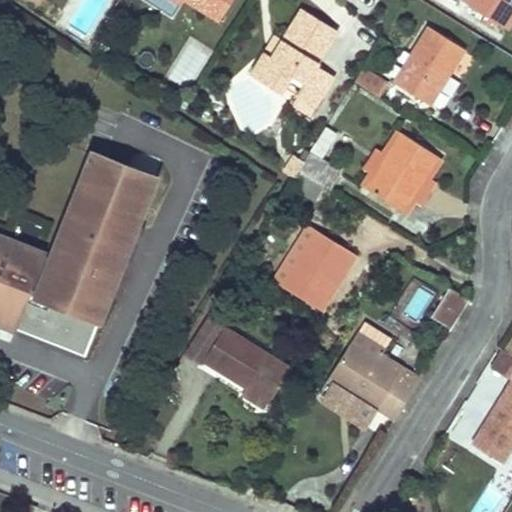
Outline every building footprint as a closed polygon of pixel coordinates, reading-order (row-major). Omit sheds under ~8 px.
[(175,0),(182,4),(184,0),(185,0),(219,21),(231,0),(175,0)] [(511,0),(469,0),(469,1),(504,23),(511,11),(511,0)] [(271,56),(264,52),(252,71),(281,89),(291,72),(303,79),(296,90),(298,92),(315,103),(332,75),(315,64),(336,30),(301,8),(282,39),(271,56)] [(428,26),(394,79),(430,102),(465,48),(428,26)] [(274,34),(264,52),(271,56),(282,39),(274,34)] [(387,82),(362,67),(354,79),(380,95),(387,82)] [(315,103),(298,92),(293,100),(310,110),(315,103)] [(329,188),(341,168),(322,156),(337,132),(326,124),(311,149),(298,169),(322,184),(329,188)] [(363,185),(369,188),(404,134),(398,131),(384,153),(379,150),(366,169),(371,173),(363,185)] [(404,134),(369,188),(405,211),(440,157),(404,134)] [(154,176),(88,150),(81,169),(85,171),(52,255),(0,234),(0,319),(2,321),(4,316),(15,320),(13,325),(86,353),(154,176)] [(440,157),(405,211),(410,215),(420,200),(426,204),(438,184),(433,180),(446,161),(440,157)] [(290,182),(290,183),(313,198),(322,184),(298,169),(296,173),(293,178),(290,182)] [(273,278),(280,282),(314,229),(307,224),(273,278)] [(314,229),(280,282),(316,305),(351,251),(314,229)] [(470,299),(451,287),(432,316),(452,328),(470,299)] [(290,366),(226,327),(207,315),(187,347),(205,359),(204,360),(247,386),(269,399),(290,366)] [(365,320),(351,341),(329,377),(319,392),(369,424),(378,409),(395,419),(408,398),(417,383),(400,372),(405,365),(383,353),(393,337),(365,320)] [(493,367),(510,378),(511,375),(511,355),(504,350),(493,367)] [(405,365),(400,372),(417,383),(422,376),(405,365)] [(511,379),(511,384),(475,443),(504,461),(511,449),(511,375),(510,378),(511,379)] [(511,379),(510,378),(470,440),(475,443),(511,384),(511,379)] [(269,399),(247,386),(243,394),(264,407),(269,399)] [(378,409),(369,424),(385,434),(395,419),(378,409)]
